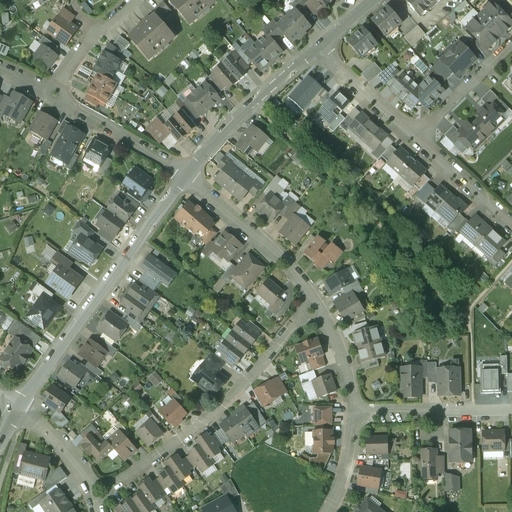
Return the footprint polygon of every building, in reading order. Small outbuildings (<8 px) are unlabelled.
[(215,3),(211,0),(173,0),(170,3),(190,25),(197,19),(197,17),(205,10),(208,10),(215,3)] [(306,5),(301,0),(293,0),(295,1),(302,9),(306,5)] [(319,0),(301,0),(306,5),(314,14),(324,5),(319,0)] [(404,0),(410,7),(414,11),(420,18),(440,0),(404,0)] [(307,15),(302,9),(295,1),(290,5),(295,11),(302,19),(307,15)] [(159,7),(167,16),(171,12),(163,3),(159,7)] [(492,4),(479,16),(499,37),(511,25),(511,24),(503,15),(492,4)] [(162,20),(167,16),(159,7),(154,11),(162,20)] [(387,8),(372,21),(386,38),(401,24),(387,8)] [(64,10),(59,16),(69,24),(74,17),(64,10)] [(302,19),(295,11),(286,19),(302,37),(306,34),(304,33),(310,28),(302,19)] [(511,15),(507,11),(503,15),(511,24),(511,15)] [(69,24),(59,16),(52,26),(53,26),(48,33),(65,46),(77,30),(69,24)] [(479,16),(466,29),(477,41),(487,50),(499,37),(479,16)] [(148,20),(145,23),(164,45),(167,46),(174,39),(154,17),(149,21),(148,20)] [(302,37),(286,19),(277,26),(277,27),(284,36),(291,44),(297,39),(298,41),(302,37)] [(278,41),(284,36),(277,27),(277,26),(273,21),(267,27),(278,41)] [(145,23),(136,30),(156,53),(164,45),(145,23)] [(274,45),(278,41),(267,27),(262,31),(266,37),(267,36),(274,45)] [(425,36),(417,27),(403,38),(411,47),(425,36)] [(362,29),(347,42),(361,59),(377,46),(362,29)] [(136,30),(133,33),(134,34),(129,38),(148,61),(156,55),(156,53),(136,30)] [(274,45),(267,36),(266,37),(256,46),(270,62),(281,53),(274,45)] [(43,46),(53,54),(58,48),(43,37),(39,44),(42,47),(43,46)] [(112,46),(120,52),(122,54),(129,44),(119,37),(112,46)] [(463,47),(455,39),(446,48),(467,70),(476,60),(471,56),(463,47)] [(463,47),(471,56),(478,50),(473,45),(470,41),(463,47)] [(477,41),(473,45),(478,50),(482,54),(487,50),(477,41)] [(105,53),(116,59),(120,52),(112,46),(110,45),(105,53)] [(53,54),(43,46),(42,47),(32,61),(45,71),(56,57),(53,54)] [(270,62),(256,46),(246,54),(245,55),(253,63),(260,71),(270,62)] [(467,70),(446,48),(436,57),(440,61),(453,74),(457,79),(467,70)] [(248,67),(253,63),(245,55),(246,54),(241,49),(236,53),(246,64),(248,67)] [(105,53),(104,53),(99,62),(116,72),(122,62),(116,59),(105,53)] [(241,68),(246,64),(236,53),(232,57),(241,68)] [(241,68),(232,57),(222,65),(237,82),(246,74),(241,68)] [(437,76),(443,83),(453,74),(440,61),(431,70),(437,76)] [(116,72),(99,62),(93,72),(98,75),(111,82),(116,72)] [(382,73),(374,64),(361,75),(368,85),(377,77),(382,73)] [(237,82),(222,65),(212,73),(214,75),(225,88),(227,90),(237,82)] [(382,73),(377,77),(385,86),(394,78),(390,74),(395,70),(390,65),(382,73)] [(511,68),(510,69),(510,75),(507,78),(508,79),(506,81),(502,85),(507,90),(507,91),(508,91),(511,95),(511,68)] [(111,82),(98,75),(93,85),(110,95),(116,85),(111,82)] [(220,92),(225,88),(214,75),(209,79),(210,80),(218,90),(220,92)] [(323,89),(308,76),(288,98),(303,112),(311,103),(323,89)] [(418,89),(403,76),(396,83),(389,90),(412,110),(417,104),(420,104),(426,110),(444,92),(441,89),(432,81),(430,78),(418,89)] [(437,76),(432,81),(441,89),(445,85),(443,83),(437,76)] [(214,94),(218,90),(210,80),(205,84),(214,94)] [(214,94),(205,84),(196,92),(211,108),(220,100),(214,94)] [(110,95),(93,85),(87,95),(99,102),(105,105),(110,95)] [(328,94),(323,89),(311,103),(316,107),(328,94)] [(486,106),(490,109),(493,105),(494,106),(499,101),(490,91),(480,101),(486,106)] [(201,116),(211,108),(196,92),(187,99),(201,116)] [(31,103),(14,93),(7,105),(2,114),(3,115),(17,123),(21,121),(31,103)] [(349,104),(337,93),(317,115),(330,126),(339,115),(349,104)] [(99,102),(87,95),(84,100),(96,107),(99,102)] [(197,120),(201,116),(187,99),(183,104),(192,114),(197,120)] [(188,118),(192,114),(183,104),(180,101),(176,105),(181,112),(182,111),(188,118)] [(493,105),(490,109),(486,106),(482,110),(483,111),(478,116),(480,119),(476,123),(488,136),(497,128),(493,125),(503,115),(494,106),(493,105)] [(181,112),(173,119),(187,136),(196,128),(188,118),(182,111),(181,112)] [(56,122),(38,112),(28,131),(46,141),(56,122)] [(330,126),(328,129),(333,133),(338,126),(344,120),(339,115),(330,126)] [(374,126),(361,115),(355,122),(349,129),(361,140),(374,126)] [(346,133),(349,129),(355,122),(348,116),(338,126),(346,133)] [(164,127),(158,120),(147,130),(159,144),(170,135),(178,144),(187,136),(173,119),(164,127)] [(57,133),(62,136),(67,127),(68,127),(70,125),(64,121),(57,133)] [(476,123),(471,127),(469,125),(464,130),(462,129),(458,133),(461,137),(458,140),(458,141),(467,150),(477,141),(480,144),(488,136),(476,123)] [(267,139),(251,126),(241,140),(253,149),(257,152),(267,139)] [(386,137),(374,126),(361,140),(373,151),(374,151),(380,145),(386,137)] [(68,127),(67,127),(62,136),(53,153),(68,161),(69,162),(73,154),(83,136),(68,127)] [(461,137),(458,133),(453,127),(444,136),(453,146),(458,141),(458,140),(461,137)] [(100,141),(97,140),(94,140),(83,160),(84,163),(87,165),(90,164),(90,163),(99,168),(105,158),(110,149),(109,146),(107,145),(104,146),(100,144),(100,141)] [(253,149),(241,140),(235,148),(246,157),(253,149)] [(51,144),(46,141),(39,153),(44,156),(51,144)] [(387,151),(380,145),(374,151),(373,151),(370,155),(377,161),(381,157),(387,151)] [(391,147),(387,151),(381,157),(387,163),(397,152),(391,147)] [(413,161),(399,149),(397,152),(387,163),(386,163),(399,175),(413,161)] [(78,157),(73,154),(69,162),(68,161),(64,168),(70,171),(78,157)] [(112,162),(105,158),(99,168),(96,173),(104,178),(112,162)] [(223,172),(229,164),(230,165),(232,163),(226,158),(217,168),(223,172)] [(426,173),(413,161),(399,175),(413,187),(414,186),(423,176),(426,173)] [(230,165),(229,164),(223,172),(215,181),(224,189),(225,187),(229,190),(242,175),(230,165)] [(153,182),(136,169),(124,184),(132,189),(127,195),(129,197),(139,204),(141,205),(149,195),(146,192),(153,182)] [(253,184),(242,175),(229,190),(233,193),(231,195),(240,202),(248,192),(254,185),(253,184)] [(429,181),(423,176),(414,186),(420,192),(429,181)] [(279,183),(274,179),(267,188),(271,192),(270,194),(277,200),(284,191),(277,186),(279,183)] [(254,185),(248,192),(253,197),(261,187),(255,182),(253,184),(254,185)] [(430,199),(438,190),(429,182),(421,191),(430,199)] [(430,199),(425,203),(436,212),(438,210),(450,196),(440,187),(438,190),(430,199)] [(270,194),(255,212),(261,217),(263,218),(268,223),(270,224),(278,213),(285,205),(283,204),(277,200),(270,194)] [(450,196),(438,210),(443,214),(441,216),(449,223),(450,224),(458,215),(459,216),(460,216),(466,209),(461,204),(460,206),(457,203),(458,201),(457,201),(456,202),(450,196)] [(129,197),(125,203),(135,210),(139,204),(129,197)] [(285,205),(278,213),(284,217),(295,204),(288,198),(283,204),(285,205)] [(122,203),(116,199),(108,211),(125,224),(135,210),(125,203),(122,203)] [(195,209),(189,204),(177,218),(182,222),(183,221),(189,226),(186,229),(194,236),(199,230),(205,235),(210,229),(207,226),(211,221),(201,212),(198,215),(193,211),(195,209)] [(295,204),(284,217),(289,222),(293,216),(294,217),(301,209),(295,204)] [(114,238),(125,224),(108,211),(97,226),(101,229),(114,238)] [(464,220),(460,216),(459,216),(458,215),(450,224),(449,223),(446,228),(452,233),(454,231),(464,220)] [(294,217),(293,216),(289,222),(279,234),(295,246),(309,229),(294,217)] [(490,230),(475,217),(469,223),(462,232),(463,232),(459,235),(455,240),(459,244),(462,241),(472,250),(477,245),(490,230)] [(465,219),(464,220),(454,231),(459,235),(463,232),(462,232),(469,223),(465,219)] [(81,236),(88,241),(94,233),(80,222),(73,231),(81,236)] [(110,244),(114,238),(101,229),(97,234),(110,244)] [(217,234),(210,229),(205,235),(200,241),(206,247),(209,242),(217,234)] [(490,230),(477,245),(490,256),(487,260),(494,267),(504,256),(498,250),(504,242),(490,230)] [(232,240),(225,234),(214,246),(210,250),(211,251),(220,259),(222,257),(227,261),(240,246),(232,239),(232,240)] [(24,238),(26,249),(34,247),(32,236),(24,238)] [(88,241),(81,236),(79,238),(77,239),(74,242),(75,245),(77,247),(71,255),(80,262),(83,261),(90,266),(91,265),(94,264),(96,261),(96,258),(102,250),(88,241)] [(300,250),(304,254),(316,240),(311,236),(300,250)] [(325,243),(318,237),(316,240),(304,254),(311,261),(312,259),(317,262),(314,265),(321,271),(329,260),(333,263),(341,252),(331,244),(328,248),(324,244),(325,243)] [(214,246),(209,242),(206,247),(200,253),(205,257),(211,251),(210,250),(214,246)] [(50,263),(57,268),(60,265),(67,271),(72,263),(58,253),(50,263)] [(177,275),(149,255),(140,268),(148,274),(145,278),(157,287),(160,283),(162,284),(168,288),(177,275)] [(237,269),(230,276),(234,279),(245,289),(263,268),(248,255),(237,269)] [(67,271),(60,265),(57,268),(47,283),(68,299),(81,281),(67,271)] [(237,269),(232,265),(220,279),(228,285),(234,279),(230,276),(237,269)] [(346,271),(324,284),(327,288),(326,289),(331,296),(342,289),(353,283),(346,271)] [(153,292),(157,287),(145,278),(141,283),(147,287),(153,292)] [(342,289),(345,295),(350,292),(360,286),(356,280),(353,283),(342,289)] [(283,294),(268,281),(258,293),(272,305),(272,306),(278,299),(283,294)] [(32,293),(41,299),(43,296),(49,301),(53,295),(38,285),(32,293)] [(143,293),(134,286),(129,287),(127,289),(127,292),(126,294),(149,311),(152,306),(152,304),(154,300),(143,292),(143,293)] [(147,287),(143,292),(154,300),(157,300),(159,297),(153,292),(147,287)] [(337,306),(353,297),(350,292),(345,295),(334,301),(337,306)] [(149,311),(126,294),(124,296),(121,297),(120,299),(121,304),(130,311),(140,319),(143,315),(146,315),(149,311)] [(49,301),(43,296),(41,299),(28,316),(34,321),(33,322),(43,330),(59,308),(49,301)] [(337,306),(336,307),(338,311),(340,310),(346,321),(363,312),(358,303),(359,300),(357,297),(354,296),(353,297),(337,306)] [(283,303),(278,299),(272,306),(272,305),(268,310),(273,314),(283,303)] [(126,316),(138,325),(141,322),(140,319),(130,311),(126,316)] [(121,321),(109,312),(106,316),(104,317),(103,319),(103,321),(97,329),(103,334),(115,342),(116,343),(128,326),(121,321)] [(125,315),(121,321),(128,326),(132,328),(131,329),(137,333),(141,327),(138,325),(126,316),(125,315)] [(7,333),(15,338),(32,351),(40,339),(16,321),(7,333)] [(246,327),(240,322),(233,332),(250,346),(258,336),(257,335),(246,327)] [(250,322),(246,327),(257,335),(261,331),(250,322)] [(353,326),(355,333),(368,329),(366,323),(353,326)] [(355,333),(353,333),(355,341),(356,341),(358,348),(357,348),(357,349),(380,342),(376,327),(368,329),(355,333)] [(250,346),(233,332),(225,341),(243,355),(250,346)] [(102,341),(111,347),(115,342),(103,334),(100,339),(102,341)] [(32,351),(15,338),(0,358),(0,359),(17,372),(22,364),(23,365),(29,358),(27,357),(32,351)] [(98,347),(89,341),(78,355),(88,363),(96,368),(106,354),(107,354),(98,347)] [(102,341),(98,347),(107,354),(106,354),(112,358),(117,351),(111,347),(102,341)] [(243,355),(225,341),(218,351),(224,356),(234,364),(235,365),(243,355)] [(310,343),(308,342),(305,343),(304,345),(296,348),(300,360),(305,362),(309,360),(321,356),(322,355),(317,341),(310,343)] [(380,342),(357,349),(358,349),(360,356),(359,356),(361,364),(363,364),(377,360),(385,358),(380,342)] [(216,373),(224,364),(220,360),(212,354),(204,364),(216,373)] [(230,369),(234,364),(224,356),(220,360),(224,364),(230,369)] [(321,356),(309,360),(313,371),(325,367),(321,356)] [(378,366),(377,360),(363,364),(366,370),(378,366)] [(77,369),(68,363),(58,376),(74,388),(84,375),(77,370),(77,369)] [(96,368),(88,363),(85,368),(92,373),(98,377),(99,378),(102,373),(96,368)] [(216,373),(204,364),(197,373),(202,377),(197,383),(199,384),(199,388),(203,387),(205,389),(205,392),(208,392),(209,393),(211,391),(215,394),(218,390),(217,389),(224,380),(216,373)] [(436,364),(427,364),(427,379),(427,382),(438,382),(438,369),(436,370),(436,364)] [(84,375),(88,378),(92,373),(85,368),(81,365),(77,370),(84,375)] [(451,365),(449,367),(449,369),(438,369),(438,382),(438,397),(460,396),(459,367),(457,365),(451,365)] [(500,367),(480,367),(480,394),(500,394),(500,367)] [(420,368),(401,369),(401,398),(421,398),(420,379),(420,368)] [(316,380),(313,371),(299,376),(302,385),(312,381),(316,380)] [(94,382),(98,377),(92,373),(88,378),(94,382)] [(156,388),(163,381),(155,373),(147,379),(156,388)] [(316,380),(312,381),(318,398),(336,392),(329,375),(316,380)] [(279,378),(254,392),(262,406),(265,407),(270,405),(270,402),(287,393),(279,378)] [(141,386),(141,385),(138,384),(131,391),(138,398),(141,395),(138,392),(143,388),(141,386)] [(70,399),(52,387),(43,398),(47,401),(46,403),(57,411),(60,413),(70,399)] [(174,402),(183,411),(188,407),(175,393),(171,397),(174,402)] [(126,409),(133,403),(127,397),(120,403),(126,409)] [(174,402),(169,407),(167,405),(159,412),(169,424),(171,423),(175,427),(178,425),(176,423),(186,415),(183,411),(174,402)] [(252,420),(244,409),(241,408),(238,411),(238,414),(232,417),(244,435),(246,437),(252,433),(253,433),(255,433),(257,431),(258,429),(258,430),(258,429),(267,423),(260,414),(252,420)] [(331,425),(331,408),(319,408),(319,414),(313,414),(313,426),(331,425)] [(60,413),(57,411),(51,420),(57,427),(61,427),(62,429),(69,423),(60,413)] [(150,421),(156,427),(160,423),(152,414),(148,418),(150,421)] [(232,417),(220,426),(223,430),(230,440),(232,443),(244,435),(232,417)] [(156,427),(150,421),(136,433),(148,447),(163,435),(156,427)] [(119,433),(124,438),(129,434),(119,423),(114,428),(118,433),(119,433)] [(80,435),(84,440),(91,434),(93,436),(97,432),(91,426),(80,435)] [(223,430),(214,436),(222,446),(230,440),(223,430)] [(470,431),(449,431),(450,463),(458,463),(458,469),(460,471),(467,471),(469,469),(469,463),(471,463),(470,431)] [(331,432),(314,432),(314,433),(307,433),(306,435),(306,445),(308,446),(314,446),(314,454),(317,454),(331,453),(331,446),(333,446),(334,444),(334,441),(333,440),(331,440),(331,432)] [(503,432),(482,433),(483,452),(484,451),(484,449),(490,449),(490,451),(503,451),(504,451),(503,441),(503,432)] [(124,438),(119,433),(118,433),(107,443),(113,450),(123,461),(135,451),(124,438)] [(93,436),(91,434),(84,440),(80,444),(90,455),(92,453),(99,462),(107,455),(106,454),(111,449),(112,450),(113,450),(107,443),(105,441),(101,445),(93,436)] [(209,439),(207,436),(197,443),(200,448),(210,461),(220,454),(217,450),(209,439)] [(214,436),(209,439),(217,450),(222,446),(214,436)] [(387,438),(366,438),(366,455),(387,454),(387,438)] [(19,475),(25,453),(27,446),(20,444),(12,474),(19,475)] [(200,448),(190,455),(198,466),(203,473),(213,466),(210,461),(200,448)] [(429,452),(427,450),(424,450),(422,452),(422,461),(420,463),(420,466),(422,468),(422,479),(436,478),(436,474),(436,458),(436,454),(429,454),(429,452)] [(40,458),(34,456),(35,456),(25,453),(19,475),(44,482),(47,471),(50,460),(40,457),(40,458)] [(331,453),(317,454),(317,457),(316,459),(309,459),(307,464),(323,472),(331,453)] [(190,455),(186,459),(193,469),(198,466),(190,455)] [(444,457),(436,458),(436,474),(444,474),(444,457)] [(180,462),(178,458),(167,465),(171,470),(180,483),(190,476),(188,473),(180,462)] [(186,459),(180,462),(188,473),(193,469),(186,459)] [(52,472),(47,471),(44,482),(43,486),(48,491),(66,478),(59,468),(52,472)] [(378,471),(360,468),(357,486),(366,487),(375,489),(378,471)] [(180,483),(171,470),(161,477),(168,488),(173,495),(184,488),(180,483)] [(458,478),(444,474),(445,492),(458,492),(458,478)] [(161,477),(156,481),(163,491),(168,488),(161,477)] [(151,484),(148,479),(143,482),(145,484),(138,488),(140,491),(151,506),(162,499),(151,484)] [(156,481),(151,484),(162,499),(167,496),(163,491),(156,481)] [(225,498),(227,502),(239,496),(230,481),(220,488),(225,498)] [(48,498),(40,504),(40,505),(45,511),(59,511),(69,505),(60,490),(48,498)] [(151,506),(140,491),(136,494),(137,496),(131,500),(131,501),(139,511),(153,511),(155,511),(151,506)] [(40,504),(48,498),(45,493),(29,504),(32,510),(40,505),(40,504)] [(139,511),(131,501),(131,500),(130,498),(125,502),(126,504),(121,507),(120,505),(119,506),(123,511),(139,511)] [(225,498),(204,510),(205,511),(232,511),(227,502),(225,498)] [(381,511),(367,500),(356,511),(381,511)]
